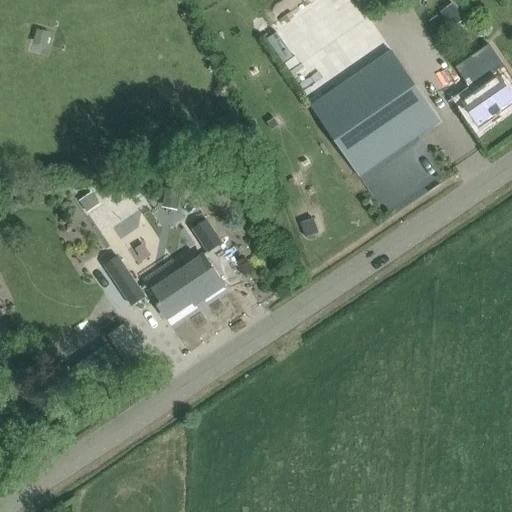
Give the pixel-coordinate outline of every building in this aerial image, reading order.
[(50,32),(37,29),(33,43),(46,47),(50,32)] [(312,107),(360,177),(442,121),(392,50),(312,107)] [(511,102),(511,95),(504,84),(499,77),(463,103),(479,125),(511,102)] [(194,231),(208,253),(222,244),(207,222),(194,231)] [(223,287),(211,270),(202,257),(151,292),(147,287),(141,292),(118,258),(105,267),(132,306),(144,298),(147,303),(154,299),(168,319),(193,302),(191,299),(199,293),(204,300),(223,287)] [(74,368),(90,392),(125,368),(109,345),(74,368)]
